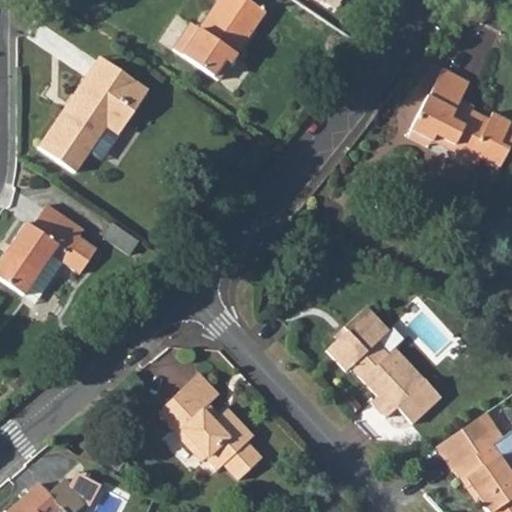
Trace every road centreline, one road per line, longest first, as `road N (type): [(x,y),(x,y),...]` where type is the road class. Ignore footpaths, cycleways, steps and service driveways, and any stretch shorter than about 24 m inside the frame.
road 1 (residential): [(423,0),(403,43),(290,186),(184,285)]
road 2 (residential): [(184,285),(344,453),(385,511)]
road 3 (residential): [(184,285),(124,340),(93,384),(0,462)]
